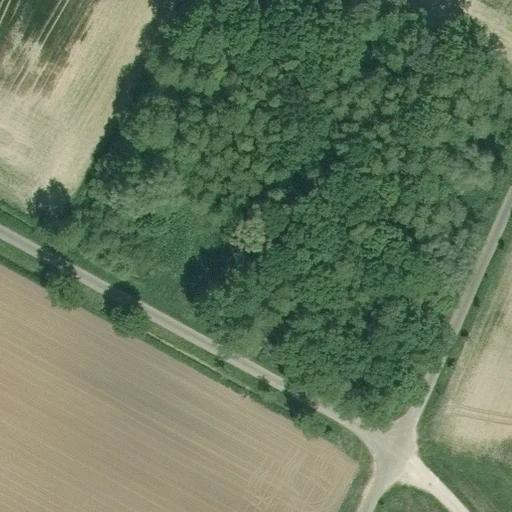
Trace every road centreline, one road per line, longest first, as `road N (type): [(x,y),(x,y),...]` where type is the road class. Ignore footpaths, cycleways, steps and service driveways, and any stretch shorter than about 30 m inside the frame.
road 1 (unknown): [(334,456),(0,266)]
road 2 (residential): [(383,511),(511,218)]
